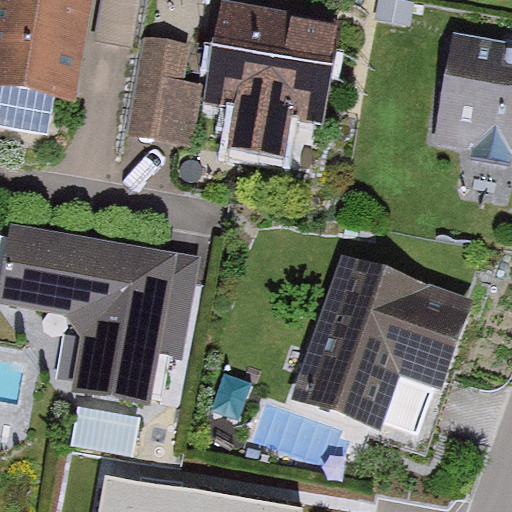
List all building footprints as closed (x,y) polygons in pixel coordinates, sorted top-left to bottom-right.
[(93,0),(0,0),(0,90),(76,103),(80,82),(93,0)] [(141,0),(102,0),(95,40),(133,47),(141,0)] [(414,2),(397,0),(380,0),(378,20),(411,25),(414,2)] [(302,15),(222,1),(204,105),(235,111),(228,151),(286,161),(293,120),(324,125),(340,30),(300,23),(302,15)] [(511,44),(454,34),(434,144),(471,150),(470,158),(511,165),(511,44)] [(190,46),(145,38),(128,138),(194,149),(204,87),(184,83),(190,46)] [(125,248),(11,228),(0,301),(0,306),(67,318),(82,340),(72,394),(152,409),(162,356),(178,257),(162,254),(125,248)] [(162,251),(162,254),(178,257),(162,356),(190,361),(206,258),(162,251)] [(474,303),(342,256),(290,401),(382,433),(402,377),(443,391),(474,303)] [(301,511),(302,507),(105,477),(100,511),(301,511)]
